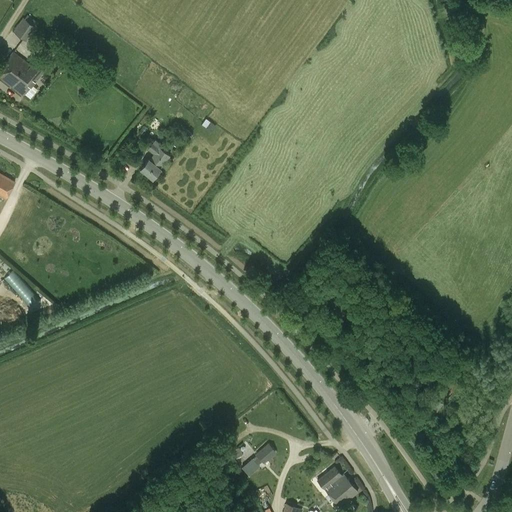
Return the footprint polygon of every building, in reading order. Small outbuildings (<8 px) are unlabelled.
[(26,42),(37,28),(23,17),(13,32),(26,42)] [(25,93),(44,69),(34,61),(31,66),(13,52),(0,69),(0,77),(23,96),(25,93)] [(74,60),(69,68),(81,77),(86,69),(74,60)] [(170,156),(166,153),(160,148),(162,145),(155,139),(147,149),(153,154),(149,159),(148,159),(140,169),(152,179),(160,169),(160,168),(170,156)] [(0,195),(5,198),(8,192),(14,182),(0,173),(0,195)] [(13,269),(4,278),(32,307),(41,299),(13,269)] [(340,321),(352,315),(338,289),(329,294),(324,285),(315,289),(320,299),(327,296),(340,321)] [(249,475),(276,452),(268,443),(242,466),(249,475)] [(339,507),(358,492),(343,474),(342,475),(334,466),(317,480),(339,507)] [(293,511),(296,506),(286,503),(283,511),(293,511)]
